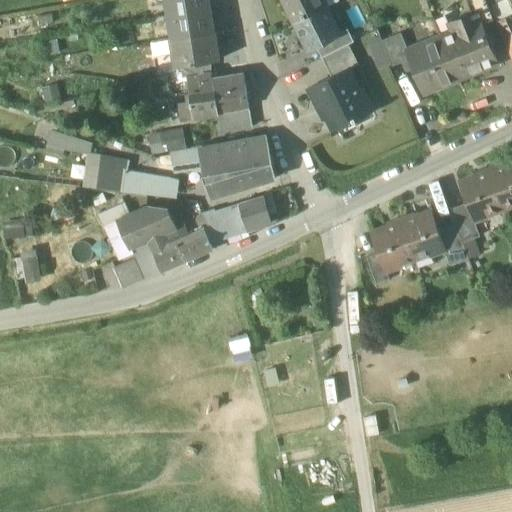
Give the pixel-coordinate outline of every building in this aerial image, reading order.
[(164,0),(167,17),(211,10),(209,0),(164,0)] [(327,8),(322,0),(282,0),(294,24),(327,8)] [(493,18),(485,0),(466,0),(472,14),(477,12),(482,23),(493,18)] [(487,0),(497,22),(511,15),(511,6),(509,0),(487,0)] [(340,34),(327,8),(294,24),(308,51),(316,46),(340,35),(340,34)] [(211,10),(167,17),(170,39),(214,32),(211,10)] [(472,14),(457,20),(461,29),(440,37),(441,39),(457,80),(498,63),(482,23),(477,12),(472,14)] [(511,15),(497,22),(511,57),(511,15)] [(457,20),(436,28),(440,37),(461,29),(457,20)] [(340,35),(316,46),(322,58),(348,45),(354,42),(348,29),(340,34),(340,35)] [(214,32),(170,39),(175,68),(204,63),(219,61),(214,32)] [(401,33),(381,41),(392,67),(410,60),(407,53),(409,52),(401,33)] [(409,52),(407,53),(410,60),(424,93),(457,80),(441,39),(409,52)] [(348,45),(322,58),(331,77),(348,68),(349,70),(358,65),(348,45)] [(204,63),(181,67),(183,79),(187,78),(206,75),(204,63)] [(349,70),(348,68),(331,77),(308,89),(318,109),(321,107),(333,132),(374,111),(362,89),(359,90),(349,70)] [(206,75),(187,78),(188,83),(213,79),(212,74),(206,75)] [(213,79),(188,83),(190,95),(214,91),(218,113),(249,108),(243,74),(213,79)] [(214,91),(190,95),(191,102),(193,117),(218,113),(214,91)] [(191,102),(178,104),(181,119),(193,117),(191,102)] [(250,114),(232,117),(235,130),(253,127),(250,114)] [(51,130),(47,145),(91,155),(95,140),(51,130)] [(153,152),(182,150),(181,130),(152,132),(153,152)] [(267,137),(202,149),(204,161),(208,180),(272,161),(267,137)] [(198,150),(171,155),(171,156),(173,169),(174,173),(201,168),(200,162),(204,161),(202,149),(198,149),(198,150)] [(171,156),(156,158),(159,172),(173,169),(171,156)] [(129,161),(103,157),(101,168),(103,169),(104,168),(126,171),(129,161)] [(272,161),(208,180),(215,197),(276,179),(272,161)] [(511,163),(489,172),(503,209),(511,206),(511,163)] [(126,171),(104,168),(103,169),(101,185),(177,195),(179,181),(126,171)] [(489,172),(459,183),(466,204),(471,217),(472,216),(482,213),(487,215),(503,209),(489,172)] [(215,211),(214,212),(222,235),(223,239),(272,223),(264,197),(215,211)] [(125,204),(99,215),(105,227),(119,221),(130,216),(125,204)] [(471,217),(466,204),(450,209),(456,226),(462,243),(480,237),(472,216),(471,217)] [(130,216),(119,221),(131,248),(164,234),(177,228),(169,210),(147,209),(130,216)] [(214,210),(203,213),(214,238),(222,235),(214,212),(215,211),(214,210)] [(432,211),(401,222),(415,260),(431,254),(433,249),(442,246),(444,245),(439,232),(432,211)] [(401,222),(371,234),(378,254),(383,267),(385,266),(394,263),(399,265),(415,260),(401,222)] [(26,225),(6,224),(5,236),(25,237),(26,225)] [(462,243),(456,226),(439,232),(444,245),(442,246),(450,267),(468,260),(462,243)] [(171,249),(155,257),(161,271),(162,272),(213,250),(203,230),(181,239),(183,244),(171,249)] [(164,234),(131,248),(144,279),(145,278),(161,271),(155,257),(171,249),(164,234)] [(18,282),(43,280),(41,252),(15,254),(18,282)] [(378,254),(367,258),(376,285),(390,280),(385,266),(383,267),(378,254)] [(379,435),(376,416),(363,418),(367,437),(379,435)]
